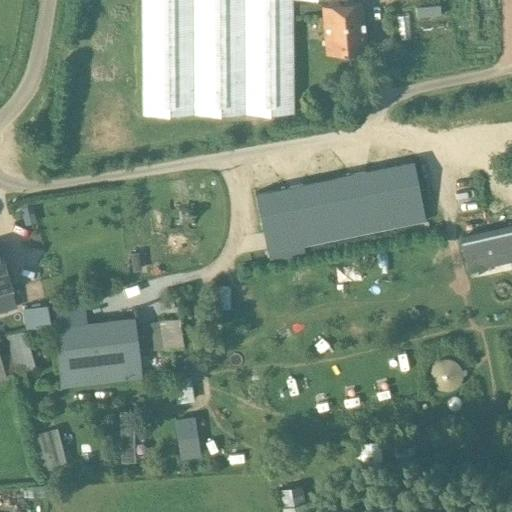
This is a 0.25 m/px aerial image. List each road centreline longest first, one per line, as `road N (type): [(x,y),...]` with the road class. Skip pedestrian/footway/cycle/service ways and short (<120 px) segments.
road 1 (unclassified): [(0,178),(51,187),(334,137),(398,96),(511,73)]
road 2 (unclassified): [(0,123),(33,73),(47,0)]
